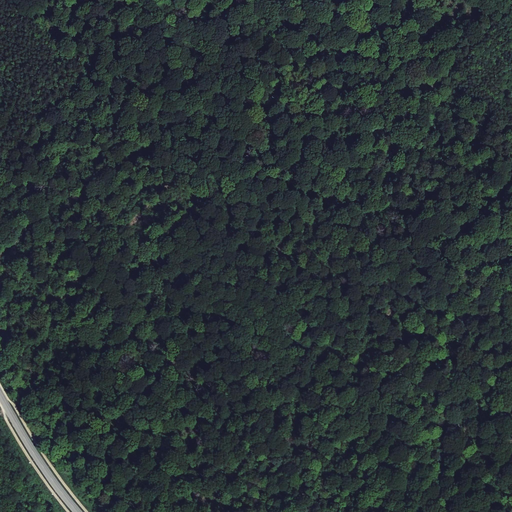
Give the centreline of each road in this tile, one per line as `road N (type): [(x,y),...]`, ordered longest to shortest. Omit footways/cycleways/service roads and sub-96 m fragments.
road 1 (unknown): [(0,329),(39,397),(82,448),(84,466),(137,499),(139,511)]
road 2 (tertiary): [(77,511),(0,393)]
